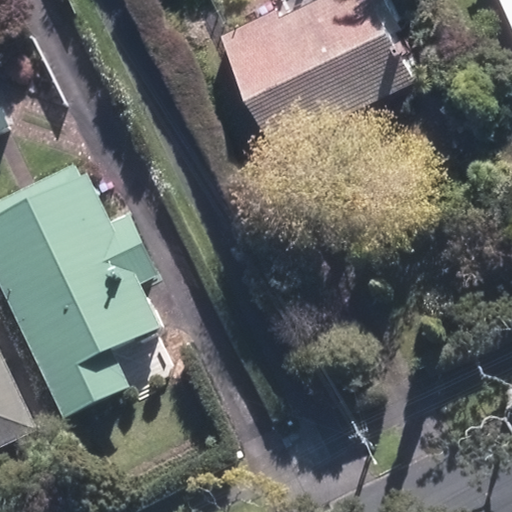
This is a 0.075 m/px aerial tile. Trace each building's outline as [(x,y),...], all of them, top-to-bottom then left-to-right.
[(305,0),(272,16),(268,9),(216,33),(270,146),(410,81),(388,31),(396,29),(383,0),(305,0)] [(511,0),(499,0),(511,27),(511,0)] [(0,132),(10,128),(0,108),(0,132)] [(110,230),(86,180),(0,220),(0,297),(62,427),(128,395),(110,360),(159,336),(137,290),(157,280),(128,221),(110,230)] [(0,452),(40,434),(0,349),(0,452)]
